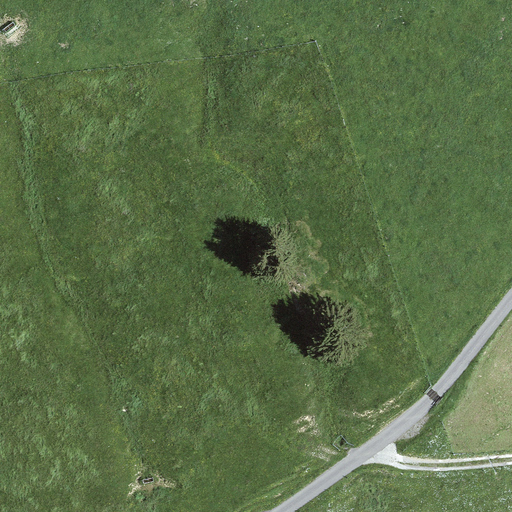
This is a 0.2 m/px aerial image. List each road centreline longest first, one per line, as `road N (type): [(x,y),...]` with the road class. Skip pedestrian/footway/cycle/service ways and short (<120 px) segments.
road 1 (unclassified): [(280,511),(433,395),(511,298)]
road 2 (track): [(365,452),(419,469),(511,458)]
